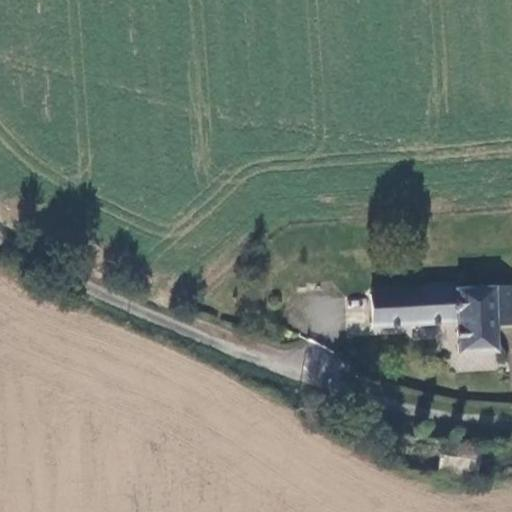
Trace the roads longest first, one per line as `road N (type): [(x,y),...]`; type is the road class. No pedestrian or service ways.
road 1 (unclassified): [(0,233),(61,270),(256,356),(331,380)]
road 2 (track): [(331,380),(443,419),(511,423)]
